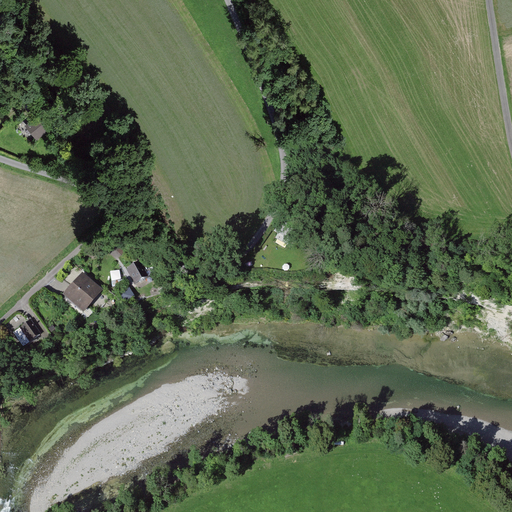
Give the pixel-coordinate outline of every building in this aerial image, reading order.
[(49,129),(38,115),(25,124),(37,139),(49,129)] [(280,223),(274,233),(290,242),(296,231),(280,223)] [(139,263),(128,270),(140,289),(151,283),(139,263)] [(104,292),(83,274),(63,297),(84,315),(104,292)] [(35,318),(21,329),(30,342),(45,332),(35,318)]
